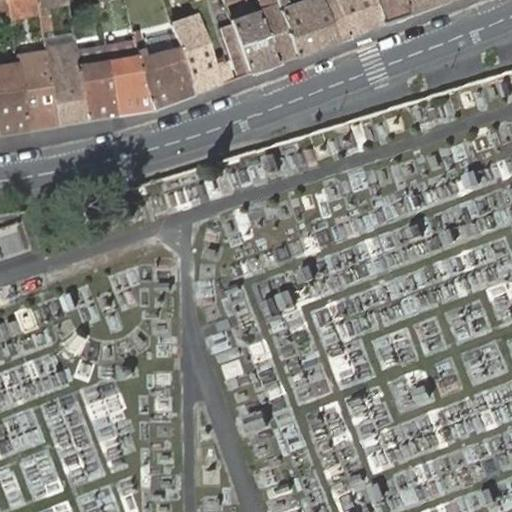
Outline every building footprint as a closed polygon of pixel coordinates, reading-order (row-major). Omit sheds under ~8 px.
[(8,10),(6,0),(0,0),(0,18),(9,17),(8,10)] [(38,12),(36,0),(6,0),(8,10),(9,17),(38,12)] [(66,0),(36,0),(41,30),(50,28),(46,5),(67,1),(66,0)] [(222,0),(230,20),(231,24),(249,74),(296,56),(276,0),(260,0),(263,8),(251,13),(245,0),(222,0)] [(276,0),(296,56),(335,41),(320,0),(297,0),(295,1),(294,0),(276,0)] [(320,0),(335,41),(348,36),(334,0),(320,0)] [(334,0),(348,36),(384,23),(375,0),(334,0)] [(401,0),(375,0),(384,23),(407,15),(401,0)] [(401,0),(407,15),(435,4),(433,0),(401,0)] [(249,74),(231,24),(219,28),(237,78),(249,74)] [(177,43),(193,94),(222,84),(214,61),(204,34),(201,26),(174,35),(177,43)] [(132,32),(133,36),(134,41),(151,110),(154,109),(193,94),(177,43),(174,35),(168,35),(171,49),(144,55),(141,43),(138,31),(132,32)] [(168,35),(141,43),(144,55),(171,49),(168,35)] [(106,52),(117,115),(151,110),(134,41),(105,46),(106,52)] [(44,48),(46,54),(58,126),(87,120),(74,44),(74,42),(44,48)] [(76,51),(87,120),(117,115),(106,52),(105,46),(76,51)] [(18,69),(28,130),(58,126),(46,54),(16,60),(16,61),(18,69)] [(214,61),(222,84),(232,80),(225,61),(222,63),(220,58),(214,61)] [(0,63),(0,134),(28,130),(18,69),(16,61),(0,63)]
